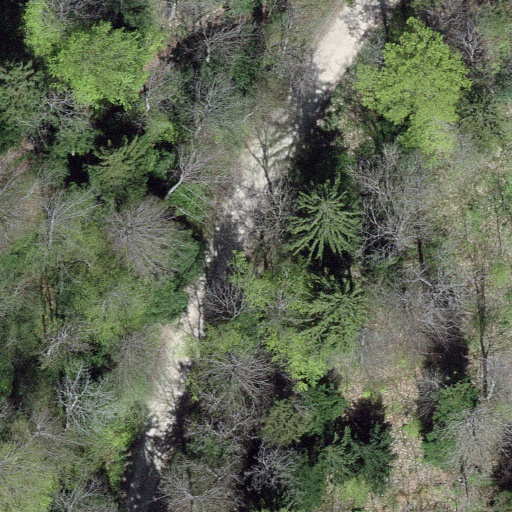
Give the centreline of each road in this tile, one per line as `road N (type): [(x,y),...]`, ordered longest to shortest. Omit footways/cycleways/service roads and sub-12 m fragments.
road 1 (track): [(153,511),(243,212),(370,0)]
road 2 (track): [(262,0),(139,90),(36,155),(0,168)]
